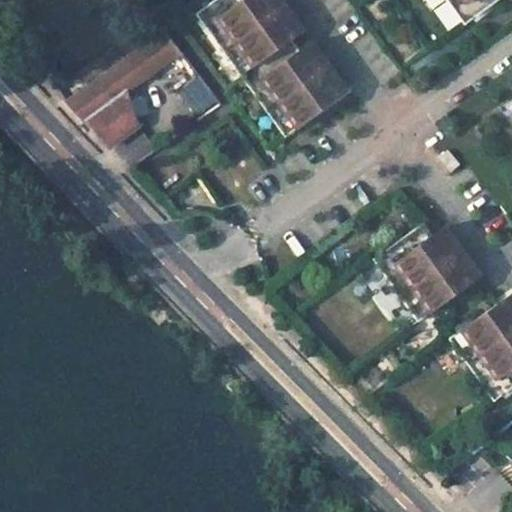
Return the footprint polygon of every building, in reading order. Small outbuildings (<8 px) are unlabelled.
[(306,33),(281,0),(247,0),(217,23),(253,72),(306,33)] [(424,0),(433,9),(443,0),(424,0)] [(478,0),(459,0),(466,9),(478,0)] [(179,54),(163,32),(57,109),(99,154),(139,126),(127,93),(179,54)] [(350,93),(315,46),(262,85),(297,132),(350,93)] [(189,54),(169,65),(195,117),(216,107),(189,54)] [(116,145),(128,164),(152,148),(140,130),(116,145)] [(482,276),(448,229),(396,266),(430,314),(482,276)] [(511,370),(511,294),(463,330),(499,380),(511,370)]
